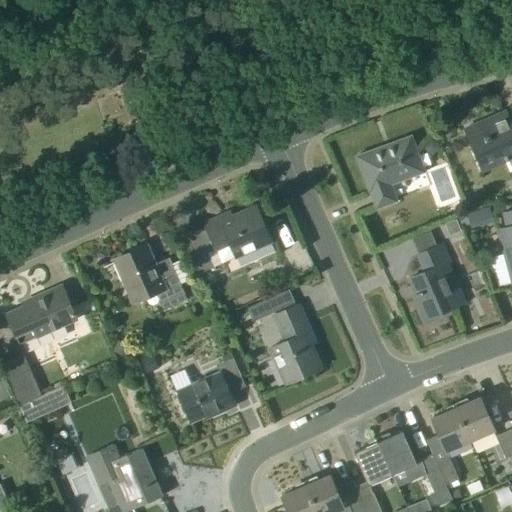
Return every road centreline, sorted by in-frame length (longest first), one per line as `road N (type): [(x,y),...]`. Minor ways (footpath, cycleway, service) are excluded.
road 1 (residential): [(284,135),(0,258)]
road 2 (residential): [(382,390),(284,135)]
road 3 (residential): [(511,56),(429,76),(284,135)]
road 4 (residential): [(246,511),(240,482),(253,460),(382,390)]
road 5 (residential): [(382,390),(511,344)]
